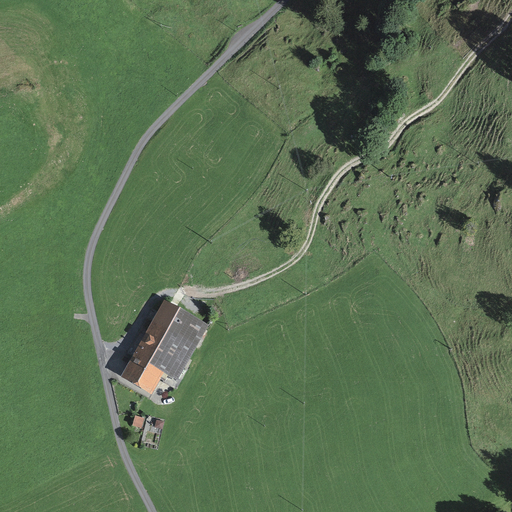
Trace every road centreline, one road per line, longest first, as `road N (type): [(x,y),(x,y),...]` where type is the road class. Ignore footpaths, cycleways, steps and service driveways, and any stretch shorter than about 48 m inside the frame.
road 1 (unclassified): [(283,0),(152,129),(90,250),(87,289),(115,421),(153,511)]
road 2 (track): [(103,365),(129,344),(157,298),(201,300),(296,260),(338,174),(391,150),(402,125),(439,102),(511,20)]
